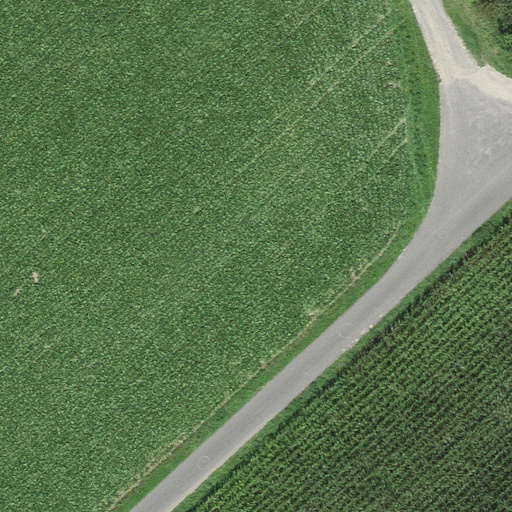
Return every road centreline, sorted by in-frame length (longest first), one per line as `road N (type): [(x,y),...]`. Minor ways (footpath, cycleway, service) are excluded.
road 1 (unclassified): [(511,123),(116,511)]
road 2 (track): [(453,0),(509,126)]
